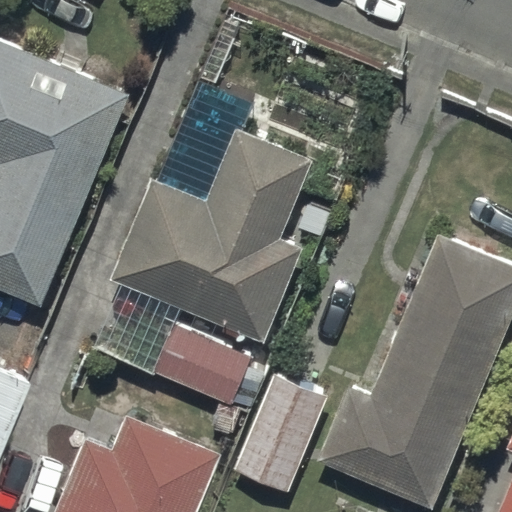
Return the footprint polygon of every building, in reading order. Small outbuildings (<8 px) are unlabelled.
[(0,270),(41,287),(129,75),(0,21),(0,270)] [(110,262),(264,325),(303,229),(281,220),(313,143),(234,111),(205,182),(152,160),(110,262)] [(317,444),(433,492),(511,299),(511,246),(437,216),(370,380),(347,370),(317,444)] [(155,357),(231,389),(251,342),(175,310),(155,357)] [(234,455),(288,478),(328,381),(274,359),(234,455)] [(0,361),(0,423),(22,371),(0,361)] [(183,511),(213,441),(118,402),(103,437),(76,426),(40,511),(183,511)] [(511,461),(491,511),(511,511),(511,415),(506,431),(511,433),(511,461)]
